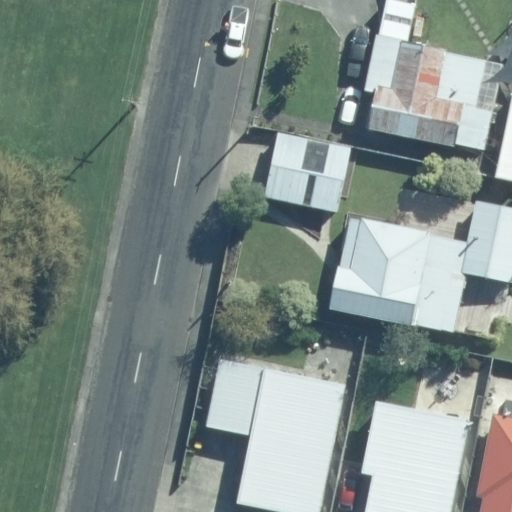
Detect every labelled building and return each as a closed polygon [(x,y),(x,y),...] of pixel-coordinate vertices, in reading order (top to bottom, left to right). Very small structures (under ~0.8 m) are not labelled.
[(505,63),(382,40),(378,39),(368,96),(375,97),(367,136),(487,158),(505,63)] [(511,94),(511,95),(495,185),(511,188),(511,94)] [(353,148),(277,136),(267,202),(343,214),(353,148)] [(464,236),(354,220),(348,219),(332,319),(459,339),(468,281),(511,287),(511,209),(469,203),(464,236)] [(326,511),(360,350),(302,338),(295,372),(227,358),(211,436),(258,446),(244,511),(326,511)] [(458,511),(489,373),(421,358),(409,414),(380,408),(364,484),(377,487),(371,511),(458,511)] [(511,511),(511,421),(495,418),(479,501),(486,503),(484,511),(511,511)]
